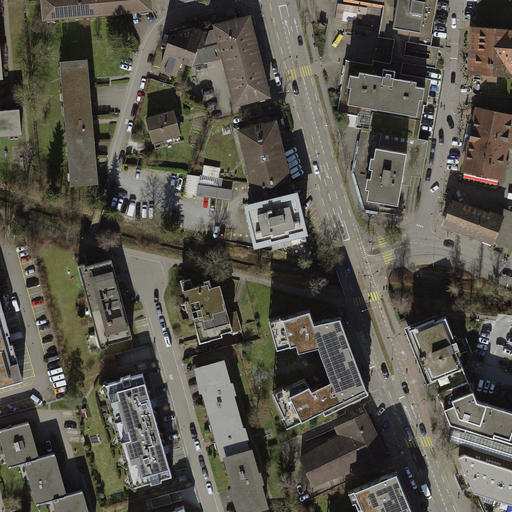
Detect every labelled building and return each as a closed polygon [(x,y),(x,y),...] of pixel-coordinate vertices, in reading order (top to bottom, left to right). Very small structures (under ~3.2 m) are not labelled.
[(42,0),(45,19),(97,14),(96,0),(42,0)] [(96,0),(97,14),(150,10),(149,0),(96,0)] [(392,64),(392,66),(401,68),(401,65),(405,43),(427,46),(435,0),(353,0),(392,7),(387,37),(396,39),(392,64)] [(230,108),(272,98),(253,18),(211,27),(218,57),(230,108)] [(218,57),(211,27),(210,25),(205,27),(194,22),(177,27),(174,32),(169,31),(160,69),(176,73),(181,60),(192,63),(218,57)] [(511,30),(476,27),(474,74),(511,77),(511,72),(511,30)] [(358,128),(362,129),(417,139),(428,79),(400,75),(401,68),(392,66),(347,59),(337,114),(360,118),(358,128)] [(96,182),(85,61),(62,63),(73,184),(96,182)] [(0,135),(24,134),(21,109),(0,110),(0,135)] [(511,116),(476,109),(463,173),(502,180),(511,130),(511,116)] [(176,113),(146,120),(153,150),(183,143),(176,113)] [(237,129),(251,190),(275,184),(290,181),(275,120),(237,129)] [(427,141),(417,139),(362,129),(355,175),(365,209),(404,216),(411,175),(421,176),(427,141)] [(202,164),(200,196),(233,199),(234,188),(222,187),(223,166),(202,164)] [(275,184),(251,190),(253,195),(254,200),(278,194),(277,189),(275,184)] [(243,202),(253,244),(306,232),(296,190),(278,194),(254,200),(243,202)] [(443,226),(495,245),(505,217),(491,212),(453,198),(443,226)] [(511,211),(493,204),(491,212),(505,217),(495,245),(511,249),(511,211)] [(132,337),(111,259),(81,267),(101,346),(132,337)] [(219,276),(181,285),(193,334),(230,325),(225,304),(219,276)] [(0,385),(20,380),(0,306),(0,385)] [(281,322),(271,324),(277,348),(296,342),(298,350),(318,344),(330,379),(312,388),(305,377),(284,388),(285,391),(275,396),(284,414),(287,412),(293,423),(322,408),(325,414),(369,392),(340,317),(314,322),(310,310),(280,317),(281,322)] [(441,391),(468,380),(456,350),(463,347),(460,338),(455,340),(445,314),(410,328),(417,346),(416,346),(420,358),(422,358),(431,380),(436,378),(441,391)] [(199,369),(224,459),(227,457),(247,452),(223,363),(199,369)] [(167,472),(141,369),(111,377),(137,480),(167,472)] [(441,391),(437,392),(450,423),(511,442),(511,411),(477,400),(473,390),(472,390),(468,380),(441,391)] [(337,434),(298,457),(312,486),(364,466),(387,454),(381,442),(367,411),(334,427),(337,434)] [(37,455),(28,420),(0,427),(0,439),(6,463),(22,459),(37,455)] [(511,446),(454,428),(450,441),(473,448),(511,460),(511,446)] [(459,456),(474,492),(483,511),(511,511),(511,460),(473,448),(470,456),(465,454),(459,456)] [(54,451),(22,459),(33,500),(45,497),(65,492),(54,451)] [(241,511),(266,504),(251,451),(247,452),(227,457),(241,511)] [(413,511),(396,470),(351,491),(360,511),(373,511),(377,510),(378,511),(413,511)] [(87,511),(80,488),(45,497),(50,511),(87,511)]
